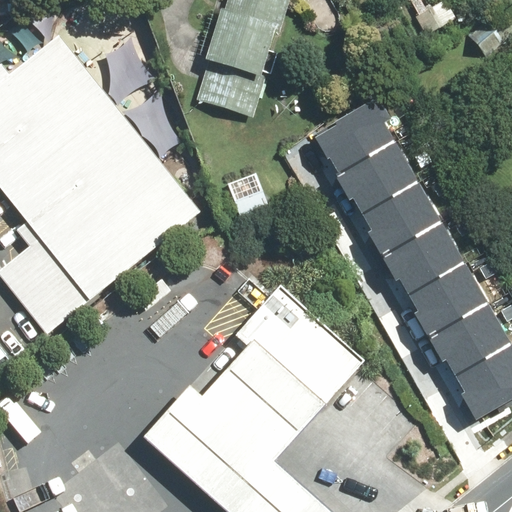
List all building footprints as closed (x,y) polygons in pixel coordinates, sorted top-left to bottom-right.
[(279,35),(288,0),(226,0),(223,15),(214,13),(201,62),(206,63),(196,103),(253,118),(265,73),(262,72),(272,33),(279,35)] [(511,23),(500,6),(463,33),(481,57),(511,34),(511,23)] [(52,34),(0,79),(0,206),(91,308),(206,207),(52,34)] [(331,169),(341,184),(396,152),(373,115),(313,150),(326,172),(331,169)] [(354,206),(363,222),(419,189),(396,152),(341,184),(336,188),(349,210),(354,206)] [(262,169),(225,183),(239,218),(276,203),(262,169)] [(369,241),(382,261),(441,226),(419,189),(363,222),(373,239),(369,241)] [(400,282),(409,298),(465,266),(441,226),(382,261),(396,285),(400,282)] [(415,317),(428,339),(487,305),(465,266),(409,298),(419,315),(415,317)] [(213,511),(313,511),(264,467),(294,433),(360,357),(272,282),(194,373),(136,441),(213,511)] [(447,359),(456,375),(511,343),(487,305),(428,339),(441,362),(447,359)] [(462,394),(475,417),(511,396),(511,345),(511,343),(456,375),(465,392),(462,394)]
